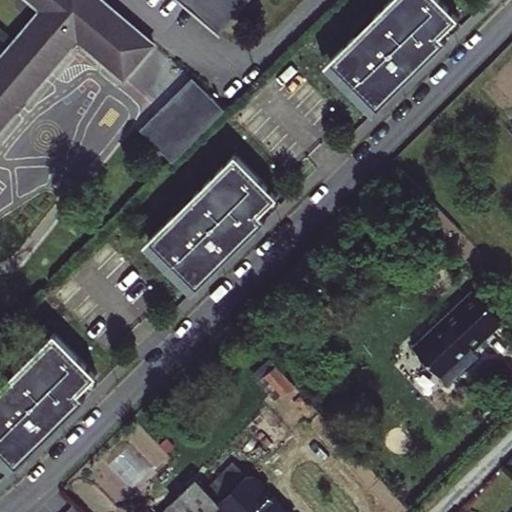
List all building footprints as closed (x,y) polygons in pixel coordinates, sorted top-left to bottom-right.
[(29,0),(41,11),(0,58),(0,130),(77,41),(122,81),(154,44),(101,0),(29,0)] [(178,0),(218,34),(247,0),(178,0)] [(377,107),(446,39),(440,34),(459,15),(444,0),(388,0),(329,59),(377,107)] [(167,150),(180,124),(154,111),(141,137),(167,150)] [(197,287),(265,217),(261,213),(280,194),(234,150),(147,238),(197,287)] [(474,291),(414,348),(447,382),(476,354),(470,347),(479,339),(480,340),(502,320),(474,291)] [(336,315),(326,307),(320,316),(330,323),(336,315)] [(316,313),(307,325),(322,335),(330,323),(320,316),(316,313)] [(0,447),(17,465),(85,397),(78,391),(97,373),(56,331),(0,386),(0,447)] [(206,488),(197,480),(172,504),(180,511),(211,511),(213,511),(214,511),(222,511),(224,511),(225,511),(283,511),(248,476),(246,478),(232,463),(206,488)]
